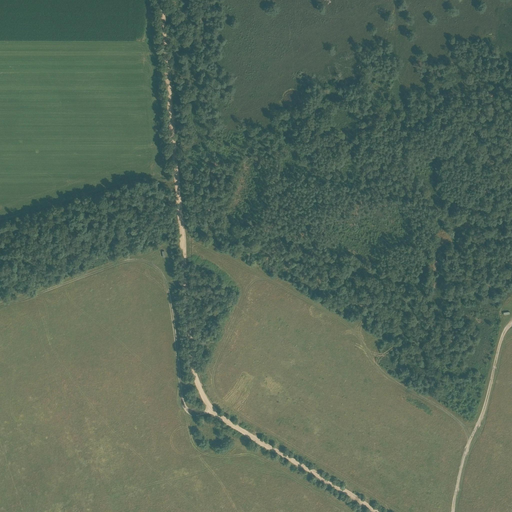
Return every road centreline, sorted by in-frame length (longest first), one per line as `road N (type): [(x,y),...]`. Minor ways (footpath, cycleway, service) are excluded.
road 1 (track): [(377,511),(204,401),(181,236),(163,0)]
road 2 (track): [(131,259),(181,236),(191,239),(338,319),(396,382),(463,424),(478,422)]
road 3 (track): [(0,305),(123,261),(150,263),(166,286),(183,403),(195,414),(211,408)]
road 4 (track): [(453,511),(467,445),(511,322)]
